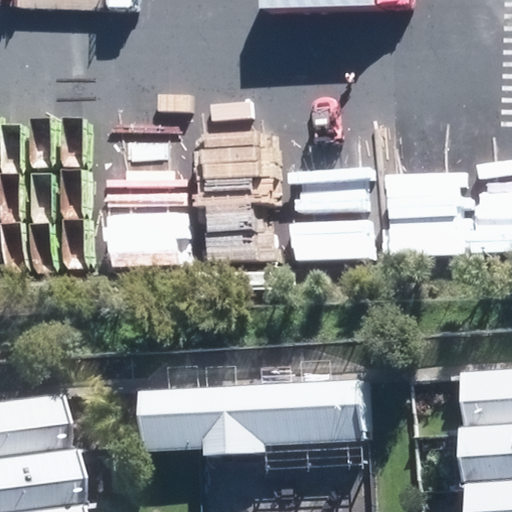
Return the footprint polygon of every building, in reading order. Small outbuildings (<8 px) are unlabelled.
[(511,369),(487,371),(491,423),(511,421),(511,369)] [(375,380),(152,389),(155,455),(202,453),(377,445),(375,380)] [(49,394),(0,400),(0,449),(56,442),(49,394)] [(511,431),(492,433),(495,477),(511,475),(511,431)] [(59,452),(0,458),(0,507),(64,500),(59,452)] [(511,511),(511,483),(500,485),(502,511),(511,511)]
